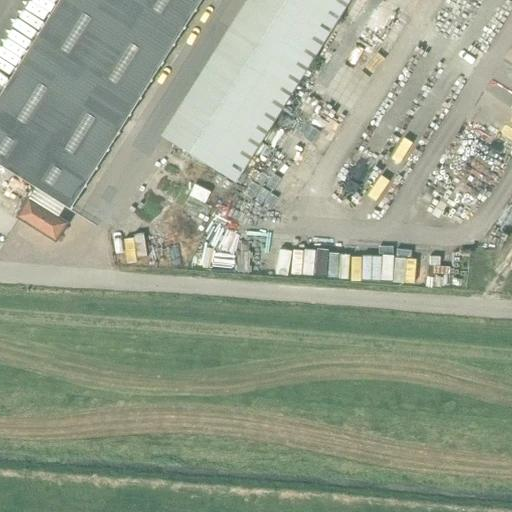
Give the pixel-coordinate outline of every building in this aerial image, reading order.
[(0,164),(37,187),(72,209),(83,192),(203,0),(61,0),(0,98),(0,164)] [(175,144),(236,183),(350,0),(265,0),(186,127),(175,144)] [(20,217),(21,218),(56,239),(66,224),(30,201),(20,217)] [(0,237),(16,212),(2,204),(0,207),(0,237)] [(489,267),(505,272),(511,251),(511,238),(500,234),(489,267)] [(502,296),(511,299),(511,278),(507,277),(502,296)]
